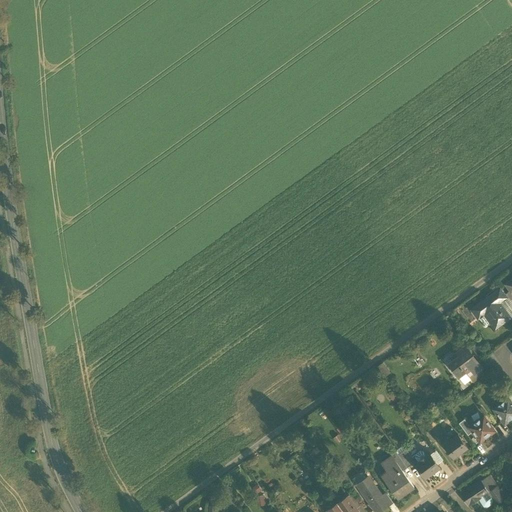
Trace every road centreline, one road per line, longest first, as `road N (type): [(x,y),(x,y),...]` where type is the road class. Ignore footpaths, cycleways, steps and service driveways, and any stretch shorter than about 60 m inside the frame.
road 1 (track): [(511,261),(167,511)]
road 2 (secondary): [(80,511),(60,473),(42,399),(0,122)]
road 3 (residential): [(511,439),(414,511)]
